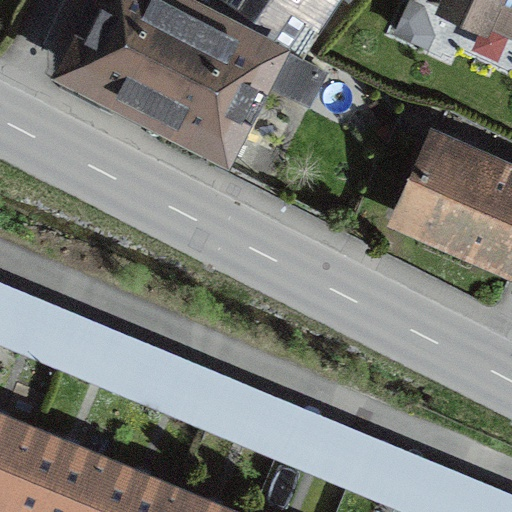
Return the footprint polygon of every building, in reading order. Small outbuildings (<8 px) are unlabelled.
[(103,0),(69,68),(223,147),(272,50),(202,13),(176,0),(103,0)] [(210,0),(202,13),(272,50),(284,56),(306,23),(318,30),(338,0),(210,0)] [(511,0),(452,0),(511,27),(511,0)] [(511,178),(431,143),(401,211),(506,257),(511,243),(511,178)] [(511,511),(511,499),(0,286),(0,335),(427,511),(511,511)] [(0,419),(0,503),(3,505),(32,433),(0,419)] [(3,505),(20,511),(83,511),(104,463),(32,433),(3,505)] [(167,511),(176,493),(104,463),(83,511),(167,511)] [(222,511),(176,493),(167,511),(222,511)]
